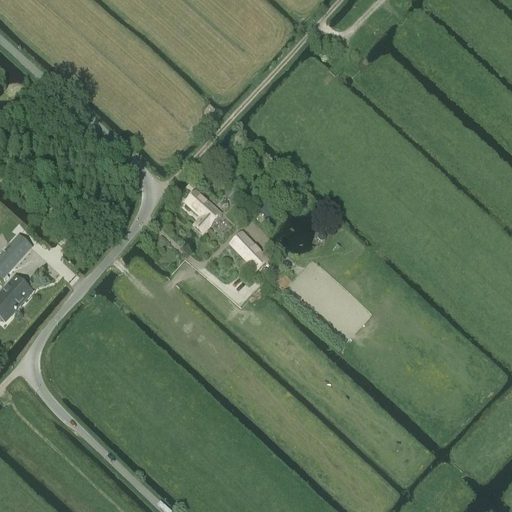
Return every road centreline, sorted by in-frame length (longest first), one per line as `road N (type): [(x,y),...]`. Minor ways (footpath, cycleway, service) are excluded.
road 1 (tertiary): [(163,511),(24,370),(42,337),(136,227),(146,200),(142,175),(0,37)]
road 2 (track): [(145,186),(165,185),(339,0)]
